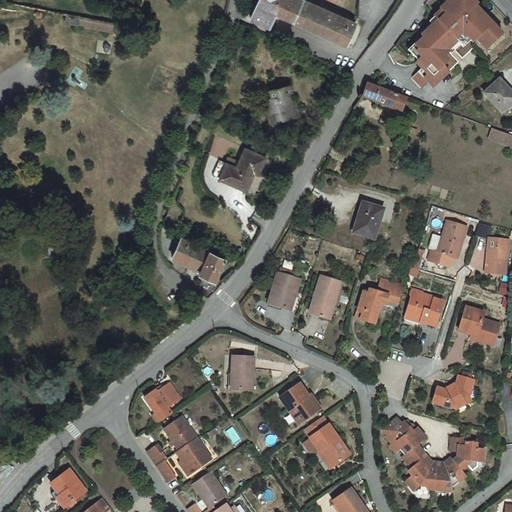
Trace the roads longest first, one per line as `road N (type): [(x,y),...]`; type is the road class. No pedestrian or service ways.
road 1 (residential): [(213,313),(258,260),(326,134),(415,0)]
road 2 (residential): [(213,313),(351,376),(363,393)]
road 3 (residential): [(0,504),(52,444),(105,403)]
road 4 (residential): [(105,403),(213,313)]
road 5 (residential): [(105,403),(174,511)]
road 6 (residential): [(363,393),(384,511)]
